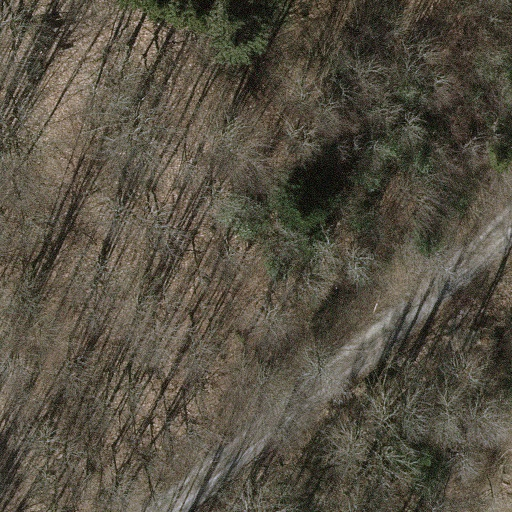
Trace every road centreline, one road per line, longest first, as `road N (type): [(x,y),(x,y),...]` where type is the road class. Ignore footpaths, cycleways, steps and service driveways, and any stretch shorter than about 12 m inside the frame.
road 1 (track): [(511,208),(167,511)]
road 2 (track): [(22,511),(11,366),(0,344)]
